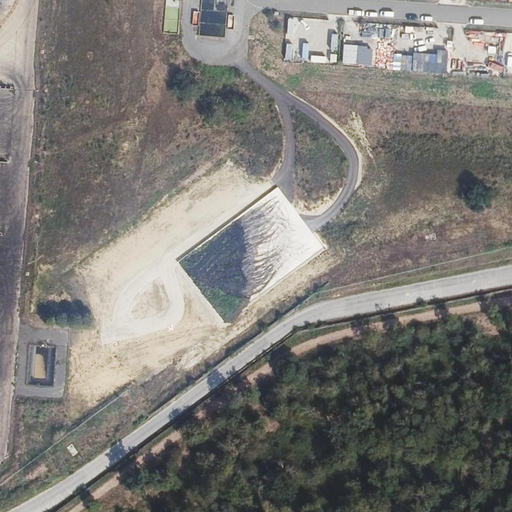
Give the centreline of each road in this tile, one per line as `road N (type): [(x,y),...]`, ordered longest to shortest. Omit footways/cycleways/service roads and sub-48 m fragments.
road 1 (track): [(511,276),(295,320),(24,511)]
road 2 (track): [(511,301),(320,338),(277,358),(70,511)]
road 3 (track): [(511,400),(435,511)]
